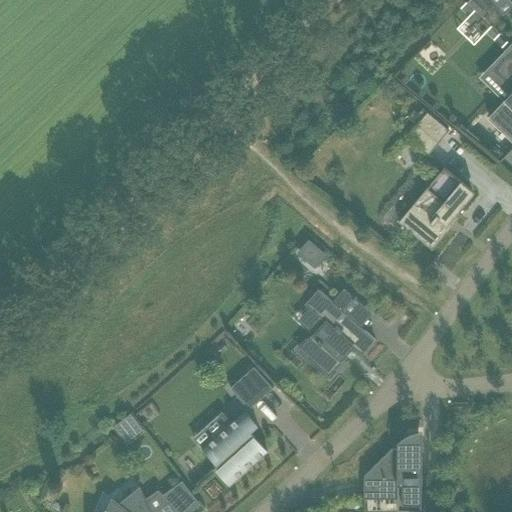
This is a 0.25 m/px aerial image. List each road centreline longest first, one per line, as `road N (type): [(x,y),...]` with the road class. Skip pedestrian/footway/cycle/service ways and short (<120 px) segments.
road 1 (track): [(334,0),(0,331)]
road 2 (track): [(451,311),(326,218),(219,113)]
road 3 (residential): [(511,229),(393,390)]
road 4 (residential): [(393,390),(265,511)]
